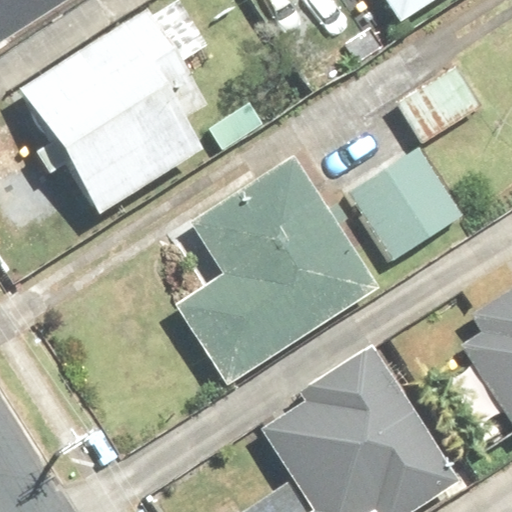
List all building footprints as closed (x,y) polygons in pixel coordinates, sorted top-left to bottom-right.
[(0,0),(0,38),(64,0),(0,0)] [(374,0),(396,34),(449,0),(374,0)] [(149,16),(16,96),(97,230),(200,167),(175,125),(204,107),(149,16)] [(481,113),(454,71),(394,109),(421,152),(481,113)] [(455,220),(411,155),(345,200),(389,265),(455,220)] [(369,299),(289,168),(182,233),(214,286),(169,313),(217,392),(369,299)] [(511,299),(471,327),(480,340),(459,355),(511,432),(511,299)] [(420,511),(457,487),(366,352),(306,392),(314,404),(257,443),(289,491),(257,511),(420,511)]
